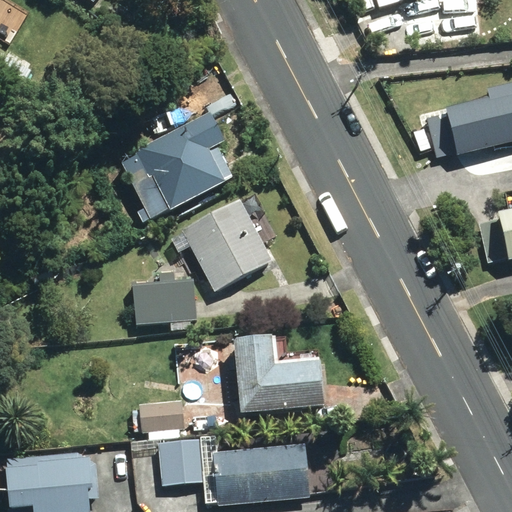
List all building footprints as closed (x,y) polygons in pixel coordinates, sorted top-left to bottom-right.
[(77,0),(92,12),(102,0),(77,0)] [(426,124),(436,164),(456,160),(457,166),(511,152),(511,93),(486,99),(489,108),(426,124)] [(128,190),(150,230),(168,221),(169,223),(224,193),(208,163),(222,156),(208,128),(135,167),(143,182),(128,190)] [(182,241),(215,301),(271,270),(238,210),(182,241)] [(511,222),(478,231),(488,269),(505,265),(508,274),(511,272),(511,222)] [(46,270),(26,279),(35,297),(54,287),(46,270)] [(132,294),(135,334),(197,328),(193,288),(132,294)] [(233,356),(239,429),(323,421),(319,378),(275,381),(272,352),(233,356)] [(139,413),(141,441),(183,438),(182,410),(139,413)] [(181,454),(185,498),(210,495),(206,451),(181,454)] [(89,511),(86,455),(0,460),(0,473),(2,511),(89,511)] [(213,463),(218,511),(247,511),(308,507),(304,455),(213,463)] [(134,500),(135,511),(176,511),(175,496),(134,500)]
